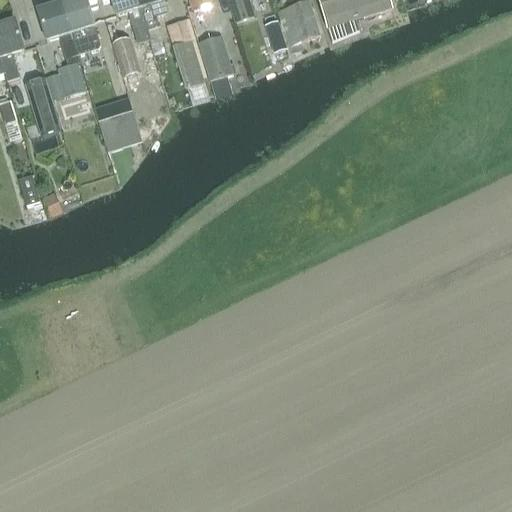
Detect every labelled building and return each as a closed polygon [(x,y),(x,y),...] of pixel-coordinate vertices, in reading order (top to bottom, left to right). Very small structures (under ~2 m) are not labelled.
[(81,0),(61,6),(77,59),(98,53),(100,49),(84,0),(81,0)] [(149,43),(146,34),(135,0),(109,0),(116,19),(129,16),(138,47),(149,43)] [(135,0),(146,34),(158,31),(155,21),(166,18),(166,14),(162,0),(135,0)] [(187,0),(192,14),(211,8),(208,0),(187,0)] [(241,0),(226,0),(235,26),(254,20),(248,3),(243,4),(241,0)] [(387,0),(316,0),(332,46),(361,35),(358,24),(392,13),(387,0)] [(289,49),(320,40),(309,5),(278,15),(289,49)] [(74,60),(77,59),(61,6),(37,14),(46,45),(59,41),(67,70),(57,73),(59,78),(46,82),(53,105),(84,95),(74,60)] [(0,28),(0,61),(7,84),(18,81),(12,59),(24,55),(15,24),(0,28)] [(190,25),(181,27),(166,32),(172,50),(196,43),(190,25)] [(209,84),(233,77),(222,39),(198,46),(209,84)] [(127,79),(139,76),(129,44),(117,47),(127,79)] [(183,93),(188,92),(204,88),(191,45),(171,51),(183,93)] [(31,86),(25,88),(41,140),(60,135),(52,109),(44,82),(31,86)] [(5,127),(16,124),(12,110),(1,114),(5,127)] [(141,145),(138,135),(133,116),(98,126),(104,145),(107,156),(120,152),(141,145)] [(27,210),(40,206),(32,179),(18,183),(27,210)]
